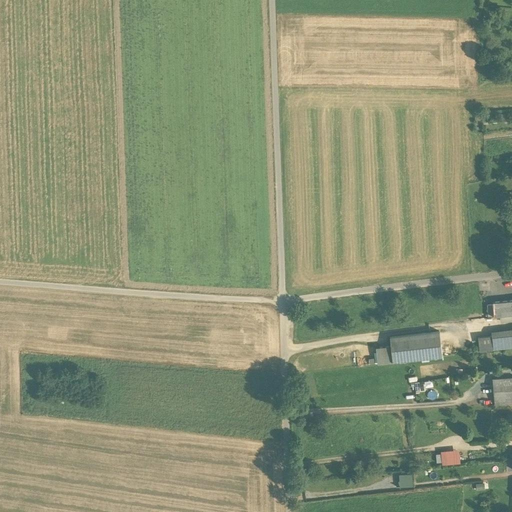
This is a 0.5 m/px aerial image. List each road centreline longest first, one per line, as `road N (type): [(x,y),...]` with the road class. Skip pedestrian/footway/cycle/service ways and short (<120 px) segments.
road 1 (track): [(271,0),(282,302)]
road 2 (track): [(282,302),(0,282)]
road 3 (track): [(511,273),(282,302)]
road 4 (track): [(282,302),(290,511)]
